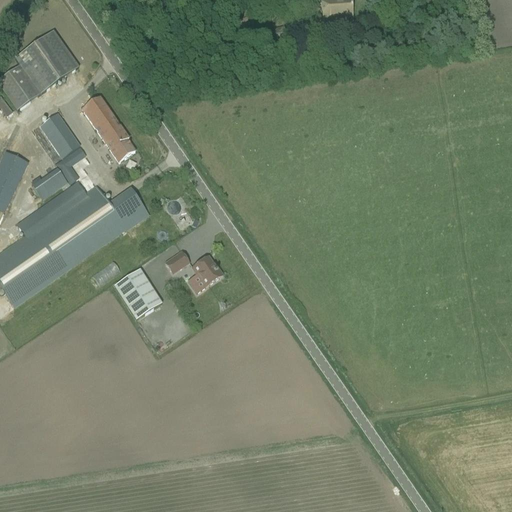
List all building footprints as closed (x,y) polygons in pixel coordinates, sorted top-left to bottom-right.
[(352,21),(350,0),(339,0),(340,1),(321,2),(322,21),(342,20),(342,21),(352,21)] [(157,9),(157,12),(144,12),(144,23),(157,23),(157,29),(167,29),(166,9),(157,9)] [(273,31),(276,43),(292,39),(289,27),(273,31)] [(78,71),(53,35),(13,63),(19,70),(0,82),(0,91),(16,115),(78,71)] [(99,101),(91,106),(82,113),(119,166),(135,155),(126,143),(128,142),(99,101)] [(66,186),(68,184),(75,178),(70,169),(84,155),(56,116),(37,130),(60,163),(54,168),(57,172),(66,186)] [(0,212),(2,214),(24,166),(2,155),(0,159),(0,212)] [(57,172),(32,189),(42,203),(66,186),(57,172)] [(0,290),(13,310),(63,276),(125,232),(126,233),(148,218),(129,192),(108,207),(96,190),(85,198),(77,186),(15,229),(24,240),(0,256),(0,290)] [(177,226),(181,232),(193,225),(189,218),(177,226)] [(172,279),(189,267),(181,255),(164,267),(172,279)] [(214,266),(210,259),(193,271),(207,290),(224,278),(215,265),(214,266)] [(90,278),(97,288),(119,274),(112,263),(90,278)] [(139,273),(113,290),(136,324),(162,307),(139,273)]
